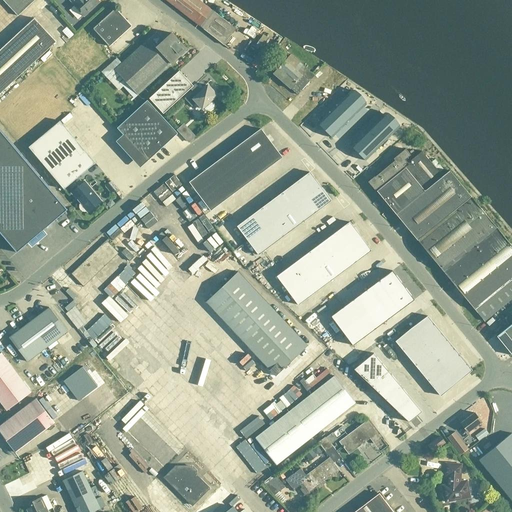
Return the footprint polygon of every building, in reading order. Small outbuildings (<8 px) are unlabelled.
[(0,0),(17,17),(35,0),(0,0)] [(68,0),(73,5),(72,5),(83,17),(99,3),(96,0),(68,0)] [(224,46),(228,49),(234,40),(230,37),(236,30),(197,0),(164,0),(223,46),(224,46)] [(132,27),(115,9),(92,29),(109,48),(132,27)] [(0,50),(0,93),(55,43),(34,19),(0,50)] [(156,32),(155,34),(121,64),(116,59),(102,72),(105,75),(103,76),(117,90),(125,83),(137,96),(187,50),(171,34),(164,40),(156,32)] [(258,71),(273,51),(265,45),(250,64),(258,71)] [(303,66),(290,55),(273,74),(290,89),(297,96),(314,76),(302,66),(303,66)] [(84,101),(54,66),(0,110),(0,121),(11,134),(6,139),(12,146),(17,142),(24,150),(28,147),(59,121),(84,101)] [(179,71),(149,99),(163,115),(193,87),(179,71)] [(195,89),(184,99),(191,107),(196,103),(202,110),(204,108),(206,111),(209,111),(213,108),(213,105),(210,102),(216,96),(207,86),(199,94),(195,89)] [(320,120),(334,135),(363,107),(349,92),(345,96),(340,92),(318,114),(322,118),(320,120)] [(147,162),(177,134),(146,101),(116,129),(147,162)] [(383,116),(354,144),(368,158),(397,130),(383,116)] [(94,164),(59,121),(28,147),(63,190),(94,164)] [(189,183),(190,184),(191,186),(208,208),(210,211),(260,174),(279,160),(281,158),(260,129),(258,131),(257,131),(238,145),(238,146),(189,183)] [(0,131),(0,234),(16,254),(67,211),(12,146),(6,139),(0,131)] [(426,147),(418,138),(411,144),(409,142),(403,147),(404,149),(399,154),(401,157),(396,161),(394,158),(376,173),(384,182),(426,147)] [(426,162),(434,156),(426,147),(384,182),(391,191),(409,176),(407,174),(411,170),(414,173),(420,168),(421,170),(428,164),(426,162)] [(453,179),(445,170),(438,176),(436,174),(430,179),(431,181),(425,186),(428,189),(423,193),(421,190),(403,205),(411,214),(453,179)] [(331,202),(309,173),(236,227),(258,256),(331,202)] [(453,194),(460,188),(453,179),(411,214),(418,223),(436,209),(434,206),(438,202),(441,205),(447,200),(448,202),(455,196),(453,194)] [(87,211),(88,213),(100,202),(84,183),(72,194),(81,204),(80,206),(80,208),(81,210),(82,212),(84,212),(87,211)] [(480,212),(472,202),(465,208),(463,206),(456,212),(458,214),(452,219),(455,222),(450,226),(447,223),(430,237),(437,247),(480,212)] [(480,227),(487,221),(480,212),(437,247),(445,256),(463,241),(460,238),(465,234),(467,237),(473,232),(475,234),(482,229),(480,227)] [(349,223),(276,277),(298,306),(370,251),(349,223)] [(506,244),(498,235),(491,241),(490,239),(483,244),(485,246),(479,251),(481,254),(476,258),(474,255),(456,270),(464,279),(506,244)] [(70,274),(83,287),(118,254),(106,241),(70,274)] [(507,259),(511,254),(511,251),(506,244),(464,279),(471,288),(489,274),(487,271),(492,267),(494,270),(500,265),(502,267),(508,261),(507,259)] [(352,346),(414,300),(392,271),(331,317),(352,346)] [(307,347),(237,273),(205,303),(275,377),(307,347)] [(511,293),(511,274),(510,277),(511,279),(506,283),(508,286),(503,290),(501,287),(483,302),(491,311),(511,293)] [(511,293),(491,311),(498,321),(511,309),(511,293)] [(310,306),(303,311),(307,317),(315,312),(310,306)] [(67,332),(49,308),(9,338),(27,362),(67,332)] [(426,316),(395,342),(440,397),(472,371),(426,316)] [(511,324),(496,337),(511,356),(511,324)] [(0,354),(0,403),(6,411),(31,393),(1,354),(0,354)] [(421,412),(373,354),(353,370),(408,423),(421,412)] [(334,376),(254,440),(276,467),(355,403),(334,376)] [(286,407),(290,405),(286,395),(281,398),(286,407)] [(36,399),(0,426),(0,433),(15,454),(54,424),(36,399)] [(65,404),(61,408),(70,416),(74,412),(65,404)] [(467,433),(481,423),(474,414),(460,424),(467,433)] [(381,439),(367,421),(338,442),(348,455),(369,439),(374,445),(381,439)] [(487,434),(484,430),(475,437),(478,441),(487,434)] [(468,450),(454,432),(447,438),(461,455),(468,450)] [(478,460),(500,487),(511,502),(511,434),(478,460)] [(445,443),(440,437),(428,447),(432,453),(445,443)] [(317,443),(325,454),(333,448),(325,438),(317,443)] [(316,457),(315,455),(311,451),(304,457),(309,463),(316,457)] [(305,497),(309,494),(339,471),(329,458),(305,476),(300,469),(285,481),(293,491),(302,484),(304,487),(300,490),(305,497)] [(461,465),(445,464),(444,477),(447,477),(447,486),(442,487),(443,492),(442,494),(443,499),(445,501),(445,502),(447,502),(449,503),(455,502),(456,500),(469,498),(466,482),(460,483),(461,465)] [(164,478),(192,506),(209,489),(196,476),(196,472),(192,467),(175,467),(164,478)] [(62,481),(76,511),(94,511),(105,507),(101,497),(95,500),(82,472),(62,481)] [(273,496),(284,488),(276,477),(265,485),(273,496)] [(355,511),(392,511),(379,494),(355,511)] [(26,511),(45,511),(47,511),(41,499),(24,507),(26,511)]
